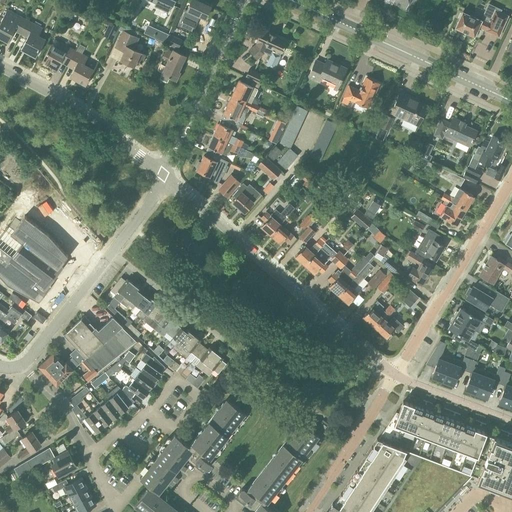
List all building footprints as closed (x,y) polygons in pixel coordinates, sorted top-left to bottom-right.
[(148,0),(152,2),(156,4),(155,7),(167,12),(168,13),(172,6),(173,6),(175,0),(148,0)] [(211,7),(196,0),(192,0),(189,8),(186,7),(179,24),(192,31),(196,22),(197,18),(196,17),(197,15),(206,19),(211,7)] [(488,3),(480,19),(463,12),(456,27),(475,36),(479,27),(485,30),(484,31),(498,38),(508,16),(500,12),(501,9),(488,3)] [(21,35),(29,21),(8,10),(0,25),(0,38),(8,43),(15,31),(21,35)] [(29,21),(21,35),(28,38),(21,50),(36,58),(46,39),(39,36),(43,28),(29,21)] [(114,38),(119,27),(109,23),(105,33),(114,38)] [(141,53),(133,50),(139,37),(137,36),(138,33),(121,25),(118,31),(121,32),(110,56),(135,67),(141,53)] [(165,42),(169,34),(152,27),(148,35),(165,42)] [(256,45),(250,50),(258,60),(264,55),(262,52),(264,46),(266,47),(264,52),(271,55),(268,61),(277,65),(280,59),(281,56),(280,56),(281,53),(282,53),(287,42),(263,31),(256,45)] [(166,43),(178,49),(182,40),(170,34),(166,43)] [(68,67),(76,51),(61,43),(58,47),(52,44),(43,62),(57,69),(61,63),(68,67)] [(95,70),(84,64),(88,57),(82,54),(86,47),(80,45),(77,51),(76,51),(68,67),(75,71),(72,77),(86,85),(90,79),(95,70)] [(168,60),(162,74),(160,79),(168,82),(170,78),(177,81),(180,72),(179,72),(183,64),(180,62),(182,57),(172,52),(172,51),(167,48),(162,58),(168,60)] [(326,65),(316,61),(309,77),(337,90),(347,69),(328,61),(326,65)] [(245,78),(259,85),(264,76),(249,69),(245,78)] [(356,102),(369,108),(379,84),(367,78),(361,91),(349,86),(344,97),(345,97),(343,102),(348,105),(351,100),(356,102)] [(240,81),(232,98),(245,104),(248,105),(250,101),(252,102),(258,89),(253,87),(240,81)] [(299,85),(296,94),(303,98),(307,89),(299,85)] [(428,106),(401,94),(392,114),(419,126),(428,106)] [(232,98),(224,114),(233,118),(230,122),(241,127),(248,130),(250,127),(242,124),(250,109),(257,112),(258,110),(253,108),(255,104),(252,102),(250,101),(248,105),(245,104),(232,98)] [(295,111),(306,116),(308,110),(297,106),(295,111)] [(265,119),(275,122),(278,115),(268,111),(265,119)] [(303,121),(306,116),(295,111),(293,116),(303,121)] [(387,130),(394,118),(387,114),(381,126),(387,130)] [(301,127),(303,121),(293,116),(290,122),(301,127)] [(442,119),(435,135),(442,138),(444,134),(458,141),(459,138),(471,144),(477,131),(465,126),(466,124),(453,118),(451,124),(442,119)] [(324,125),(335,130),(338,124),(327,119),(324,125)] [(298,132),(301,127),(290,122),(288,127),(298,132)] [(235,139),(231,137),(230,136),(233,129),(220,123),(214,135),(250,152),(246,150),(248,145),(243,143),(244,142),(236,138),(235,139)] [(333,135),(335,130),(324,125),(322,130),(333,135)] [(296,137),(298,132),(288,127),(285,132),(296,137)] [(330,141),(333,135),(322,130),(319,136),(330,141)] [(277,144),(281,135),(273,131),(269,140),(277,144)] [(294,143),(296,137),(285,132),(283,138),(294,143)] [(248,157),(250,152),(214,135),(209,147),(222,153),(226,155),(231,150),(238,153),(238,156),(243,157),(244,155),(248,157)] [(328,146),(330,141),(319,136),(317,141),(328,146)] [(475,155),(472,161),(477,164),(480,158),(480,160),(479,160),(480,161),(489,165),(490,165),(491,164),(494,157),(497,158),(498,156),(500,157),(502,151),(504,151),(508,144),(504,143),(505,142),(503,141),(502,139),(499,137),(498,138),(493,136),(490,143),(484,141),(481,148),(479,147),(475,155)] [(291,148),(294,143),(283,138),(280,143),(291,148)] [(325,151),(328,146),(317,141),(314,146),(325,151)] [(276,146),(267,155),(273,160),(282,152),(276,146)] [(323,157),(325,151),(314,146),(312,152),(323,157)] [(290,148),(284,155),(288,158),(294,152),(291,149),(290,148)] [(294,152),(288,158),(293,162),(299,155),(294,152)] [(321,162),(323,157),(312,152),(309,157),(321,162)] [(293,162),(288,159),(284,155),(278,162),(286,169),(293,162)] [(217,161),(205,156),(201,163),(199,162),(196,168),(199,169),(198,171),(212,177),(210,180),(219,183),(222,176),(224,177),(228,167),(225,165),(226,162),(218,158),(217,161)] [(265,157),(257,166),(272,179),(273,181),(282,171),(265,157)] [(408,171),(414,162),(409,159),(403,168),(408,171)] [(251,161),(245,170),(250,173),(257,165),(251,161)] [(500,180),(507,167),(500,164),(497,171),(489,167),(486,174),(500,180)] [(20,165),(14,171),(46,206),(53,201),(20,165)] [(463,177),(476,183),(482,171),(469,165),(463,177)] [(440,168),(437,173),(460,186),(464,179),(440,168)] [(241,183),(232,175),(219,190),(228,197),(241,183)] [(321,180),(314,188),(329,201),(335,193),(321,180)] [(244,184),(233,195),(233,196),(234,195),(237,199),(234,203),(235,204),(234,205),(238,209),(239,208),(245,213),(253,204),(253,203),(261,195),(250,185),(248,187),(244,184)] [(450,196),(447,202),(449,203),(449,204),(452,206),(453,203),(466,211),(474,197),(459,188),(454,197),(451,195),(450,196)] [(447,202),(450,196),(445,193),(442,199),(447,202)] [(376,196),(365,214),(372,219),(383,201),(376,196)] [(266,211),(260,218),(265,222),(261,227),(271,235),(291,212),(295,208),(289,203),(281,213),(277,209),(271,216),(266,211)] [(466,211),(453,203),(452,206),(449,204),(447,206),(441,216),(447,220),(457,226),(466,211)] [(291,212),(271,235),(281,244),(284,240),(287,243),(294,235),(291,232),(290,233),(285,228),(286,226),(285,225),(288,222),(290,224),(296,217),(291,212)] [(308,215),(300,225),(305,229),(314,220),(308,215)] [(441,224),(430,217),(425,215),(423,220),(438,229),(441,224)] [(8,226),(0,236),(0,271),(10,283),(42,299),(52,285),(50,284),(51,282),(60,272),(64,266),(62,264),(68,256),(48,234),(25,216),(20,222),(15,218),(8,226)] [(385,220),(382,224),(389,229),(391,226),(385,220)] [(420,232),(425,225),(415,220),(411,227),(420,232)] [(511,225),(503,240),(510,245),(511,245),(511,225)] [(187,246),(193,240),(192,232),(186,227),(178,227),(173,233),(174,241),(180,247),(187,246)] [(308,227),(299,237),(306,243),(315,233),(308,227)] [(379,229),(373,236),(380,243),(386,236),(379,229)] [(415,251),(415,252),(429,260),(431,257),(436,260),(445,246),(439,243),(443,237),(429,229),(429,230),(418,249),(419,250),(417,252),(415,251)] [(305,265),(325,243),(320,238),(316,243),(309,250),(305,246),(296,257),(305,265)] [(348,250),(353,244),(350,241),(345,247),(348,250)] [(325,243),(305,265),(310,269),(308,271),(313,275),(314,273),(315,274),(318,270),(322,274),(329,266),(326,263),(332,257),(337,252),(326,242),(325,243)] [(344,255),(336,265),(340,269),(349,260),(348,259),(353,253),(349,250),(344,255)] [(330,260),(336,265),(344,255),(344,254),(344,253),(341,251),(340,252),(339,251),(337,252),(332,257),(330,260)] [(422,284),(432,268),(431,268),(433,264),(411,251),(408,257),(410,259),(409,261),(416,265),(414,268),(413,267),(412,269),(410,268),(408,268),(407,271),(407,273),(409,274),(408,276),(412,278),(422,284)] [(358,267),(362,270),(369,262),(374,256),(371,253),(366,258),(364,257),(358,264),(360,265),(358,267)] [(384,264),(401,278),(405,273),(398,267),(399,265),(389,257),(388,258),(385,256),(381,261),(384,263),(384,264)] [(511,263),(499,256),(496,260),(504,264),(502,267),(511,273),(511,263)] [(480,276),(494,284),(497,279),(496,278),(502,267),(504,264),(496,260),(491,257),(480,276)] [(348,285),(339,295),(349,304),(358,293),(352,288),(357,283),(358,284),(374,266),(369,262),(362,270),(359,273),(348,285)] [(335,273),(329,280),(333,283),(330,287),(339,295),(348,285),(359,273),(354,269),(349,275),(344,271),(342,273),(339,270),(336,273),(335,273)] [(374,289),(386,276),(379,270),(367,283),(374,289)] [(113,287),(111,290),(116,294),(114,297),(115,298),(120,302),(134,284),(128,279),(126,281),(121,277),(113,287)] [(468,295),(466,298),(485,310),(489,304),(502,311),(509,299),(483,283),(479,290),(474,286),(472,289),(470,288),(466,294),(468,295)] [(134,284),(120,302),(127,308),(129,305),(133,309),(144,295),(139,292),(141,290),(134,284)] [(0,322),(9,310),(0,302),(0,298),(4,294),(0,290),(0,322)] [(400,299),(410,307),(415,302),(405,294),(400,299)] [(133,309),(131,311),(136,315),(143,320),(157,302),(150,297),(149,299),(144,295),(133,309)] [(110,303),(107,307),(113,312),(115,308),(120,302),(115,298),(110,303)] [(383,318),(381,316),(378,313),(384,306),(378,301),(364,317),(375,327),(383,318)] [(25,310),(15,302),(10,308),(21,316),(25,310)] [(157,302),(143,320),(154,329),(166,313),(162,310),(164,307),(157,302)] [(386,309),(391,314),(396,309),(391,304),(386,309)] [(457,310),(453,316),(475,329),(481,333),(486,323),(491,326),(495,320),(480,311),(476,317),(461,307),(458,311),(457,310)] [(115,308),(113,312),(123,321),(126,317),(121,313),(115,308)] [(375,327),(387,338),(395,329),(399,333),(404,327),(394,318),(389,323),(386,320),(391,314),(386,309),(382,314),(381,316),(383,318),(375,327)] [(0,342),(1,343),(10,331),(3,326),(9,319),(6,317),(11,312),(9,310),(0,322),(0,342)] [(173,338),(181,328),(176,324),(178,322),(166,313),(154,329),(164,337),(166,333),(173,338)] [(136,342),(122,328),(123,327),(113,317),(99,331),(85,315),(63,335),(76,349),(86,359),(92,367),(97,373),(136,342)] [(474,329),(453,316),(449,322),(451,323),(448,327),(464,337),(461,342),(476,351),(479,345),(469,339),(474,329)] [(136,329),(136,328),(131,323),(128,326),(133,331),(136,329)] [(136,329),(133,331),(138,336),(141,333),(136,328),(136,329)] [(180,352),(194,335),(187,329),(185,331),(181,328),(173,338),(177,342),(173,347),(180,352)] [(196,356),(204,345),(199,342),(201,340),(194,335),(180,352),(187,358),(191,352),(196,356)] [(490,355),(495,343),(487,340),(482,352),(490,355)] [(442,381),(452,358),(442,354),(446,343),(440,341),(426,364),(432,366),(433,363),(436,364),(433,371),(434,371),(431,377),(442,381)] [(159,345),(153,351),(158,356),(162,352),(164,349),(159,345)] [(203,370),(217,353),(210,347),(209,349),(204,345),(196,356),(192,361),(197,364),(196,365),(203,370)] [(79,364),(86,359),(76,349),(70,354),(79,364)] [(39,366),(51,379),(65,365),(67,364),(66,363),(57,354),(56,355),(54,353),(39,366)] [(146,364),(141,371),(156,382),(156,381),(162,373),(161,372),(165,367),(159,361),(155,357),(155,358),(154,359),(146,353),(142,360),(146,364)] [(217,353),(203,370),(210,376),(214,370),(219,374),(227,364),(222,360),(223,358),(217,353)] [(170,366),(174,360),(167,355),(163,360),(170,366)] [(466,371),(470,359),(465,356),(463,362),(452,358),(442,381),(454,386),(456,380),(459,372),(460,368),(466,371)] [(73,371),(72,370),(78,364),(72,357),(66,363),(67,364),(65,365),(51,379),(57,386),(73,371)] [(123,358),(115,364),(121,369),(123,366),(123,365),(126,360),(123,358)] [(476,394),(485,370),(474,366),(476,361),(471,359),(470,359),(466,371),(472,373),(465,390),(466,391),(466,392),(474,395),(475,394),(476,394)] [(174,360),(170,366),(175,370),(180,364),(174,360)] [(121,369),(115,364),(104,373),(109,377),(117,371),(119,372),(121,369)] [(487,399),(494,381),(499,383),(505,368),(500,366),(496,375),(485,370),(476,394),(487,399)] [(98,373),(97,373),(92,367),(82,375),(88,382),(98,373)] [(510,407),(511,401),(511,380),(509,379),(511,373),(504,371),(506,368),(505,368),(499,383),(505,386),(499,403),(510,407)] [(141,371),(135,379),(150,390),(152,386),(154,387),(157,382),(156,381),(156,382),(141,371)] [(99,385),(109,377),(104,373),(95,380),(99,385)] [(191,373),(186,379),(192,384),(197,378),(191,373)] [(197,378),(192,384),(198,388),(205,379),(199,375),(197,378)] [(113,390),(107,395),(110,399),(121,414),(129,407),(126,402),(130,398),(132,399),(136,393),(143,399),(150,390),(135,379),(129,387),(127,386),(125,386),(124,388),(123,390),(119,387),(114,391),(113,390)] [(79,393),(70,400),(73,405),(74,407),(84,399),(83,398),(79,393)] [(103,401),(100,403),(102,405),(113,420),(121,414),(110,399),(105,403),(103,401)] [(175,434),(140,478),(157,491),(169,476),(177,483),(180,479),(171,473),(177,466),(186,472),(188,469),(180,462),(192,448),(194,449),(195,448),(198,451),(191,460),(205,471),(207,468),(210,467),(212,465),(212,462),(207,459),(209,456),(211,457),(246,414),(229,400),(194,444),(192,442),(189,446),(175,434)] [(472,474),(472,475),(479,478),(477,482),(511,495),(511,448),(505,446),(507,442),(494,437),(494,438),(486,435),(487,433),(475,429),(466,425),(444,417),(435,414),(435,413),(424,409),(415,406),(403,401),(399,413),(396,412),(378,438),(472,474)] [(105,426),(113,420),(102,405),(94,412),(105,426)] [(16,428),(25,422),(18,410),(7,417),(12,424),(6,428),(9,433),(2,438),(6,444),(20,434),(16,428)] [(86,418),(83,420),(93,432),(95,430),(97,432),(105,426),(94,412),(86,418)] [(240,494),(237,497),(251,508),(258,500),(263,504),(265,506),(268,502),(320,437),(302,424),(251,489),(249,492),(244,488),(242,489),(240,491),(240,494)] [(32,432),(23,438),(21,439),(27,448),(18,454),(22,459),(41,445),(32,432)] [(472,474),(378,438),(373,444),(374,445),(373,446),(372,447),(365,456),(365,457),(359,468),(357,468),(348,482),(349,483),(342,494),(341,493),(334,504),(347,511),(438,511),(466,485),(464,484),(472,474)] [(50,447),(14,468),(20,477),(50,460),(59,477),(77,467),(68,451),(56,458),(50,447)] [(3,448),(0,450),(0,467),(12,458),(3,448)] [(70,495),(87,486),(82,477),(69,484),(66,479),(52,487),(55,492),(63,488),(66,494),(68,493),(70,495)] [(75,505),(92,496),(87,486),(70,495),(75,505)] [(175,511),(148,490),(135,507),(140,511),(141,511),(175,511)] [(77,510),(73,511),(86,511),(86,510),(97,505),(92,496),(75,505),(77,510)] [(346,511),(332,503),(325,511),(346,511)]
